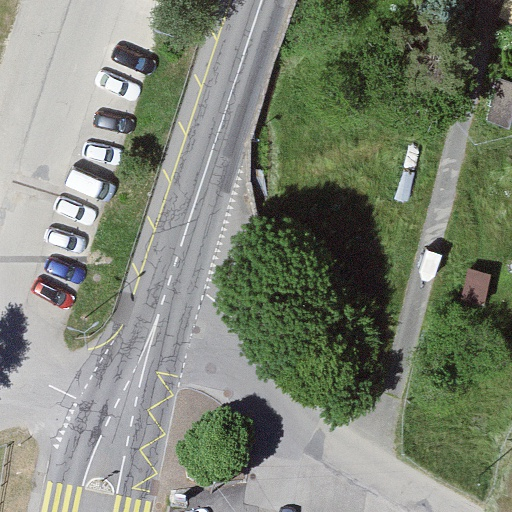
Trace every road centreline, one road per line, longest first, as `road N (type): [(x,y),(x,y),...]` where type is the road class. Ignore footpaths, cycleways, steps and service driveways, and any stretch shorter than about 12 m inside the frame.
road 1 (tertiary): [(150,341),(260,0)]
road 2 (unclassified): [(447,511),(150,341)]
road 3 (unclassified): [(0,404),(48,395),(124,413)]
road 4 (tertiary): [(124,413),(74,464),(59,511)]
